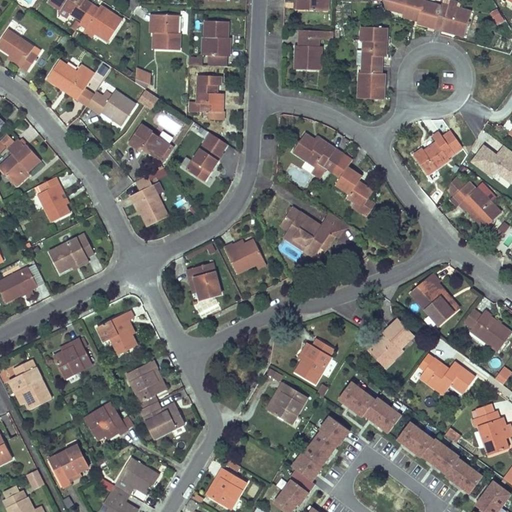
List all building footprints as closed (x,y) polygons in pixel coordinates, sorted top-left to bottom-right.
[(85,0),(50,0),(49,3),(60,11),(62,9),(82,22),(93,6),(85,1),(85,0)] [(323,0),(299,0),(299,10),(323,11),(323,0)] [(395,0),(384,0),(385,0),(387,8),(392,10),(395,0)] [(395,0),(392,10),(403,13),(403,17),(419,21),(418,24),(436,29),(437,26),(442,6),(425,1),(425,0),(395,0)] [(99,10),(93,6),(82,22),(88,26),(86,28),(108,42),(122,21),(101,7),(99,10)] [(450,8),(442,6),(437,26),(443,27),(442,31),(465,37),(472,12),(458,9),(451,6),(450,6),(450,8)] [(179,17),(156,15),(155,34),(158,34),(157,50),(179,51),(181,34),(178,34),(179,17)] [(208,56),(228,57),(230,57),(231,39),(229,39),(230,24),(206,22),(205,38),(209,38),(208,56)] [(76,31),(73,28),(68,36),(72,38),(76,31)] [(389,29),(363,28),(362,42),(365,42),(364,51),(364,66),(384,67),(384,57),(387,57),(389,29)] [(34,46),(9,29),(0,42),(0,48),(10,55),(22,64),(20,67),(27,72),(37,57),(30,52),(34,46)] [(329,33),(300,32),(300,39),(320,40),(329,40),(329,33)] [(320,40),(300,39),(300,46),(297,46),(296,70),(322,71),(323,47),(320,47),(320,40)] [(22,64),(10,55),(8,58),(20,67),(22,64)] [(207,66),(227,67),(228,57),(208,56),(207,66)] [(46,62),(37,57),(27,72),(36,78),(46,62)] [(61,61),(54,57),(41,75),(48,80),(61,61)] [(199,58),(189,57),(188,66),(198,66),(199,58)] [(77,72),(61,61),(48,80),(65,91),(67,87),(80,97),(85,88),(95,74),(82,65),(77,72)] [(384,67),(364,66),(363,73),(361,73),(360,99),(386,100),(387,74),(383,73),(384,67)] [(148,74),(136,68),(135,80),(148,85),(148,74)] [(223,78),(199,76),(197,104),(203,105),(203,112),(206,112),(205,117),(210,117),(210,121),(225,122),(225,113),(223,113),(224,95),(218,94),(219,86),(222,86),(223,78)] [(80,97),(67,87),(65,91),(78,100),(80,97)] [(87,106),(95,94),(85,88),(80,97),(78,100),(87,106)] [(136,106),(116,92),(109,104),(104,111),(115,118),(113,120),(123,127),(136,106)] [(104,111),(109,104),(95,94),(87,106),(86,107),(100,117),(102,113),(104,111)] [(115,118),(104,111),(102,113),(113,120),(115,118)] [(177,148),(142,126),(130,145),(142,153),(143,151),(165,165),(177,148)] [(462,148),(451,133),(443,138),(439,133),(433,137),(436,143),(424,152),(423,149),(414,155),(427,175),(449,160),(448,157),(462,148)] [(318,143),(305,134),(293,152),(315,166),(317,163),(324,168),(324,166),(327,168),(332,172),(344,155),(321,139),(318,143)] [(1,142),(4,145),(11,138),(8,135),(1,142)] [(211,135),(205,143),(221,155),(227,146),(211,135)] [(19,141),(8,150),(12,156),(0,166),(0,169),(11,182),(25,170),(27,173),(40,161),(28,146),(25,148),(19,141)] [(186,171),(204,183),(223,155),(221,155),(205,143),(186,171)] [(509,188),(511,183),(511,153),(503,147),(498,153),(484,143),(471,161),(509,188)] [(344,155),(332,172),(340,177),(335,185),(350,194),(348,197),(363,208),(368,199),(374,191),(359,181),(362,177),(347,167),(352,160),(344,155)] [(324,168),(317,163),(315,166),(311,172),(320,179),(327,168),(324,166),(324,168)] [(168,175),(164,169),(154,174),(157,181),(168,175)] [(27,173),(25,170),(11,182),(15,187),(29,175),(27,173)] [(454,193),(465,183),(456,173),(446,189),(452,195),(454,193)] [(57,177),(40,186),(44,194),(39,198),(52,226),(72,216),(67,207),(61,195),(65,194),(57,177)] [(141,193),(153,187),(148,177),(136,183),(141,193)] [(475,187),(468,180),(465,183),(454,193),(461,200),(460,202),(484,227),(501,211),(477,186),(475,187)] [(153,187),(157,196),(166,192),(161,182),(153,187)] [(168,217),(157,196),(153,187),(141,193),(133,197),(148,227),(168,217)] [(65,194),(61,195),(67,207),(70,205),(65,194)] [(376,205),(368,199),(363,208),(348,197),(345,202),(367,217),(376,205)] [(321,225),(293,207),(282,224),(289,229),(287,232),(308,246),(305,250),(307,250),(327,218),(326,218),(321,225)] [(327,218),(344,229),(353,226),(331,211),(327,218)] [(327,218),(307,250),(316,256),(321,247),(326,250),(335,236),(339,238),(344,229),(327,218)] [(509,225),(504,221),(493,236),(498,239),(509,225)] [(308,246),(287,232),(284,236),(305,250),(308,246)] [(85,236),(49,254),(59,274),(72,267),(87,259),(94,255),(85,236)] [(243,238),(233,243),(236,249),(245,244),(243,238)] [(264,258),(254,239),(245,244),(236,249),(233,243),(224,248),(237,272),(255,263),(264,258)] [(210,243),(204,246),(208,255),(214,251),(210,243)] [(264,258),(255,263),(257,268),(267,263),(264,258)] [(89,263),(87,259),(72,267),(73,270),(89,263)] [(213,263),(188,271),(191,281),(196,279),(199,290),(202,299),(222,293),(213,263)] [(28,268),(38,287),(44,284),(35,265),(28,268)] [(28,268),(0,282),(0,292),(5,303),(38,287),(28,268)] [(429,276),(409,295),(438,325),(452,312),(436,294),(440,291),(434,284),(436,283),(429,276)] [(196,279),(191,281),(194,292),(199,290),(196,279)] [(436,294),(452,312),(456,308),(440,291),(436,294)] [(481,314),(473,308),(464,321),(472,326),(481,314)] [(130,310),(98,327),(105,341),(111,338),(119,354),(138,346),(132,334),(126,321),(129,320),(134,318),(130,310)] [(481,314),(472,326),(470,329),(499,349),(511,331),(483,311),(481,314)] [(382,338),(369,350),(383,363),(390,356),(394,360),(403,351),(400,349),(413,336),(397,319),(384,332),(386,334),(389,337),(384,341),(382,338)] [(129,320),(126,321),(132,334),(135,333),(129,320)] [(334,349),(317,338),(313,345),(312,344),(303,359),(295,372),(315,384),(331,356),(330,355),(334,349)] [(80,339),(72,343),(74,346),(63,352),(54,356),(64,378),(93,364),(80,339)] [(312,344),(309,342),(300,357),(303,359),(312,344)] [(74,346),(72,343),(61,348),(63,352),(74,346)] [(390,356),(383,363),(386,367),(394,360),(390,356)] [(452,370),(449,368),(433,357),(424,370),(431,375),(426,382),(443,394),(451,384),(463,393),(475,376),(457,363),(452,370)] [(18,377),(10,380),(15,392),(22,389),(27,401),(31,409),(52,398),(41,377),(37,379),(32,369),(36,368),(32,360),(14,369),(18,377)] [(153,361),(127,373),(141,402),(162,391),(152,371),(157,369),(153,361)] [(455,361),(449,368),(452,370),(457,363),(455,361)] [(496,379),(505,384),(511,372),(511,369),(504,365),(496,379)] [(276,370),(271,367),(267,373),(273,376),(276,370)] [(36,368),(32,369),(37,379),(41,377),(36,368)] [(167,389),(157,369),(152,371),(162,391),(167,389)] [(276,370),(273,376),(279,380),(282,374),(276,370)] [(380,397),(358,381),(345,398),(367,414),(380,397)] [(307,397),(283,382),(278,389),(282,392),(270,411),(291,423),(307,397)] [(22,389),(15,392),(21,403),(27,401),(22,389)] [(282,392),(278,389),(267,409),(270,411),(282,392)] [(407,413),(385,397),(371,415),(394,431),(407,413)] [(157,402),(141,410),(155,437),(185,423),(177,407),(163,414),(161,409),(157,402)] [(112,403),(85,419),(97,439),(105,435),(117,427),(119,431),(120,433),(128,428),(112,403)] [(175,403),(161,409),(163,414),(177,407),(175,403)] [(499,418),(497,411),(473,419),(476,428),(479,427),(489,456),(509,448),(502,427),(506,425),(503,417),(499,418)] [(357,425),(340,413),(327,430),(344,442),(357,425)] [(439,436),(417,421),(403,438),(426,454),(439,436)] [(119,431),(117,427),(105,435),(108,438),(119,431)] [(451,427),(446,435),(453,440),(459,433),(451,427)] [(0,432),(0,464),(13,458),(0,432)] [(343,444),(327,432),(314,449),(331,461),(343,444)] [(459,433),(453,440),(457,443),(462,435),(459,433)] [(463,452),(441,437),(427,454),(449,470),(463,452)] [(77,445),(49,459),(63,486),(71,482),(70,481),(68,477),(79,471),(88,466),(77,445)] [(327,460),(310,449),(298,466),(314,478),(327,460)] [(160,475),(131,458),(114,485),(130,494),(135,487),(137,483),(150,491),(160,475)] [(475,466),(463,458),(450,475),(462,483),(475,466)] [(235,462),(229,459),(224,468),(230,471),(232,468),(235,462)] [(240,466),(235,462),(232,468),(237,471),(240,466)] [(224,468),(222,467),(217,475),(221,477),(210,496),(231,509),(247,481),(230,471),(224,468)] [(490,475),(478,467),(465,485),(477,492),(490,475)] [(27,473),(34,487),(44,482),(37,468),(27,473)] [(81,475),(79,471),(68,477),(70,481),(81,475)] [(221,477),(217,475),(206,494),(210,496),(221,477)] [(316,487),(300,476),(287,493),(304,505),(316,487)] [(108,482),(103,479),(100,484),(106,487),(108,482)] [(509,511),(511,508),(511,488),(500,481),(483,504),(494,511),(509,511)] [(114,485),(108,482),(106,487),(112,490),(114,485)] [(150,491),(137,483),(135,487),(148,494),(150,491)] [(112,490),(99,511),(98,511),(136,511),(138,509),(126,501),(130,494),(114,485),(112,490)] [(4,493),(7,498),(20,492),(17,487),(4,493)] [(3,500),(9,511),(35,511),(34,509),(28,496),(26,497),(23,490),(20,492),(7,498),(3,500)] [(192,498),(201,503),(203,499),(195,494),(192,498)] [(298,511),(303,506),(287,494),(274,511),(298,511)] [(63,498),(67,507),(74,504),(70,496),(63,498)]
